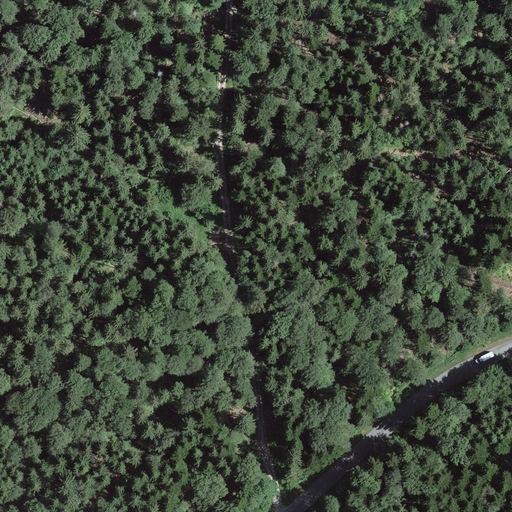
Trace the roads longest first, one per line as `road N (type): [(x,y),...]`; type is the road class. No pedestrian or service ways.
road 1 (unclassified): [(231,0),(221,174),(280,511)]
road 2 (tertiary): [(511,349),(430,389),(293,511)]
